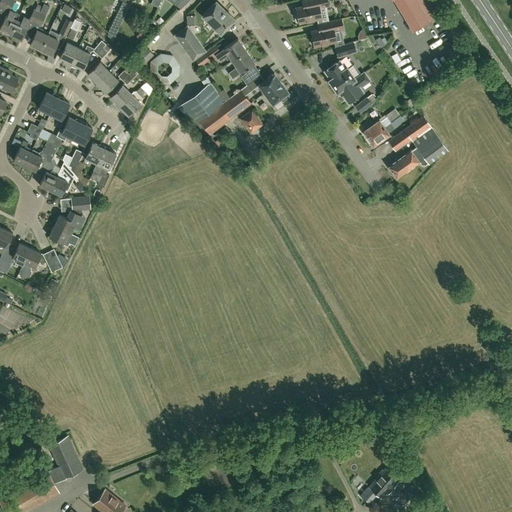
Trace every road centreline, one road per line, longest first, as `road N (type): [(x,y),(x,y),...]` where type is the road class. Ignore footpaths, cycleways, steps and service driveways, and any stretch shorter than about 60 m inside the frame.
road 1 (unclassified): [(94,483),(511,361)]
road 2 (residential): [(365,170),(248,0)]
